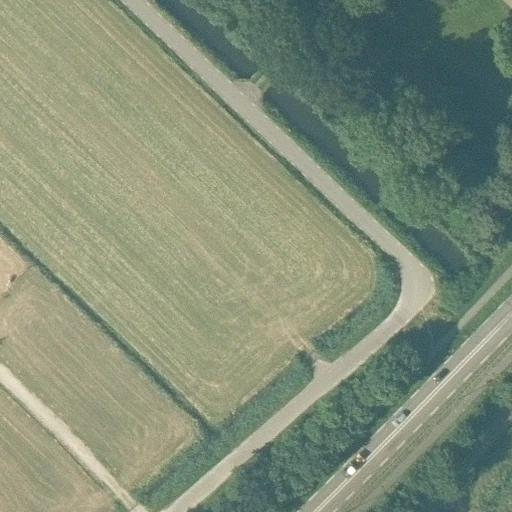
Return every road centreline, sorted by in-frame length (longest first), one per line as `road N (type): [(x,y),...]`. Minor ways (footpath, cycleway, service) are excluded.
road 1 (unclassified): [(128,0),(410,269),(417,289),(414,302),(174,511)]
road 2 (tertiary): [(317,511),(511,312)]
road 3 (track): [(134,511),(0,372)]
